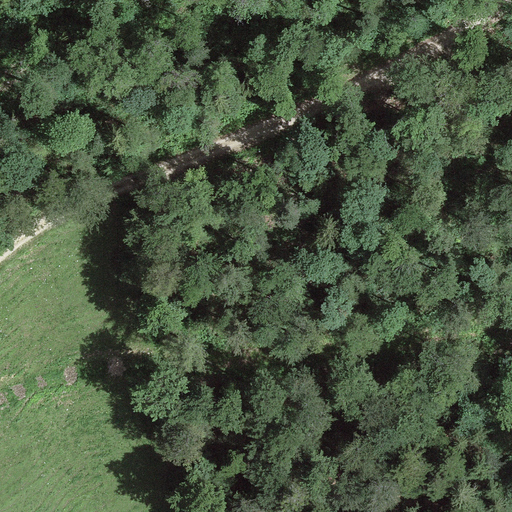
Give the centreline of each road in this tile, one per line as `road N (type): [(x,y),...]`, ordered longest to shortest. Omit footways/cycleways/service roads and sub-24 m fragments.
road 1 (track): [(506,0),(314,106),(90,199),(0,258)]
road 2 (track): [(0,395),(97,365),(367,347),(511,320)]
